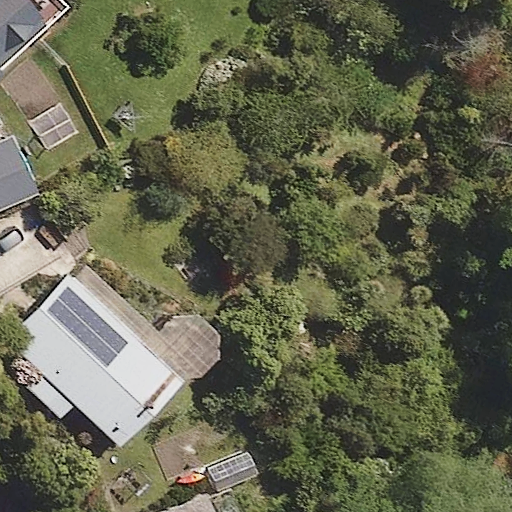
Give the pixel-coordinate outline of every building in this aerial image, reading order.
[(0,0),(0,53),(34,21),(13,0),(0,0)] [(0,202),(28,189),(2,136),(0,137),(0,202)] [(127,313),(77,260),(0,333),(0,337),(22,360),(10,371),(51,414),(66,399),(106,441),(213,340),(177,302),(146,332),(127,313)] [(258,470),(248,448),(204,469),(214,490),(258,470)] [(237,511),(229,493),(206,504),(202,494),(161,511),(237,511)]
